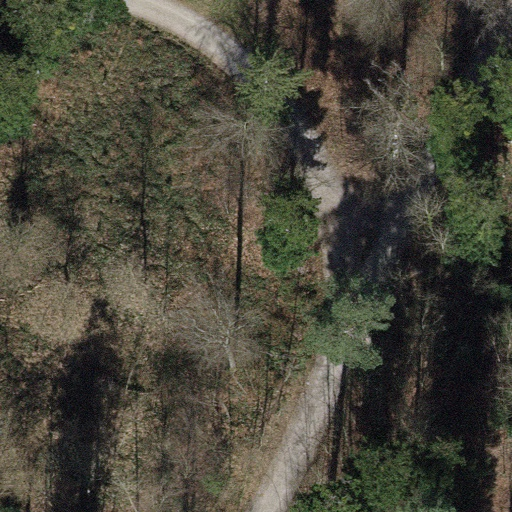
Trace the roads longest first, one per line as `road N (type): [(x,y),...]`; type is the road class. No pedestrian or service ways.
road 1 (track): [(368,275),(305,143),(263,81),(210,36),(140,0)]
road 2 (track): [(368,275),(511,27)]
road 3 (track): [(266,511),(368,275)]
